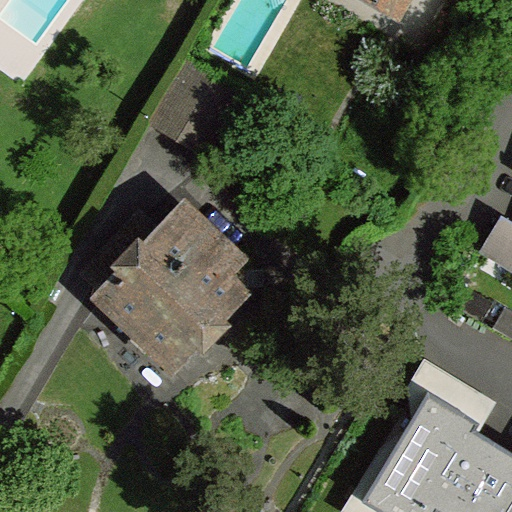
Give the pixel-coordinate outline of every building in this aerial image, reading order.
[(381,0),(400,11),(406,0),(381,0)] [(186,59),(152,119),(210,155),(236,113),(246,95),(186,59)] [(191,211),(107,298),(176,363),(241,294),(226,280),(245,262),(191,211)] [(511,222),(507,220),(489,250),(511,263),(511,222)] [(511,339),(447,301),(429,330),(511,380),(511,339)] [(511,511),(511,426),(427,377),(358,493),(391,511),(511,511)]
